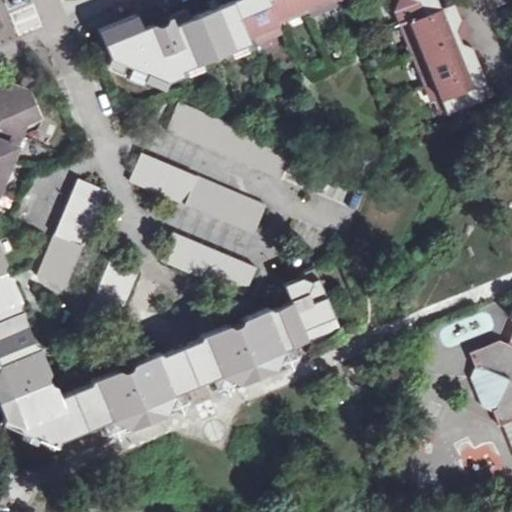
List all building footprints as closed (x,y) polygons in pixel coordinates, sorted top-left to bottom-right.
[(108,59),(106,65),(125,73),(127,67),(137,62),(144,74),(141,80),(161,88),(164,80),(180,74),(177,68),(195,60),(205,65),(226,57),(228,47),(244,40),(247,47),(259,42),(261,37),(281,30),(277,20),(293,14),(299,17),(319,9),(321,4),(329,0),(338,0),(339,1),(341,0),(396,0),(393,11),(399,24),(403,23),(409,39),(408,47),(416,66),(421,69),(433,99),(439,100),(445,115),(491,96),(485,80),(481,80),(469,49),(472,47),(460,19),(457,21),(450,4),(439,10),(434,0),(230,0),(231,1),(190,18),(186,9),(167,17),(163,22),(155,25),(154,24),(151,24),(140,28),(134,14),(124,18),(97,28),(108,59)] [(0,180),(1,178),(0,175),(0,164),(7,161),(25,120),(36,115),(26,89),(8,95),(2,78),(0,78),(0,180)] [(165,132),(277,178),(288,149),(177,102),(165,132)] [(129,182),(241,229),(252,235),(264,206),(252,200),(140,153),(129,182)] [(35,277),(65,289),(104,191),(76,179),(35,277)] [(160,262),(244,297),(255,268),(172,232),(160,262)] [(0,412),(2,418),(58,441),(106,421),(127,429),(164,414),(173,394),(192,386),(216,376),(237,384),(275,369),(282,348),(321,333),(324,328),(335,323),(313,270),(300,276),(304,287),(296,290),(292,283),(283,287),(286,296),(290,304),(272,310),(268,308),(240,319),(238,324),(230,328),(225,324),(200,335),(198,341),(161,356),(155,353),(130,363),(128,369),(120,372),(115,369),(89,379),(86,385),(58,397),(53,386),(48,386),(44,374),(47,370),(36,344),(31,342),(16,306),(19,301),(8,276),(3,275),(0,267),(3,262),(0,255),(0,412)] [(86,315),(115,327),(138,270),(109,258),(86,315)] [(511,320),(511,335),(508,344),(500,341),(469,353),(475,369),(468,377),(481,409),(493,412),(498,426),(501,426),(511,421),(511,312),(509,319),(511,320)] [(511,421),(501,426),(511,453),(511,421)]
